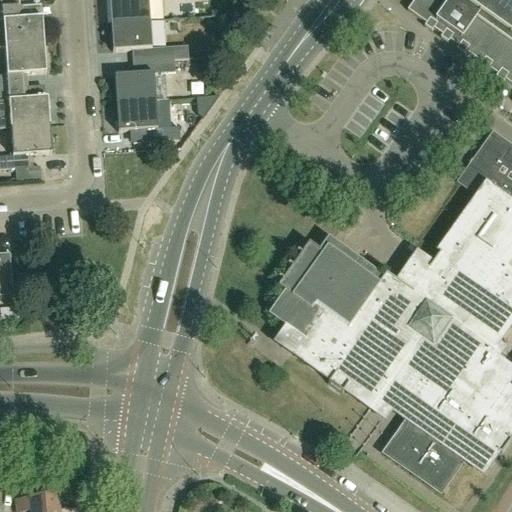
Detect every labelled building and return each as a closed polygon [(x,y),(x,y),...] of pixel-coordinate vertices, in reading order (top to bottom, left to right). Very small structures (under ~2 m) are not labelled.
[(110,0),(112,25),(151,22),(149,0),(110,0)] [(511,0),(416,0),(408,12),(426,24),(424,27),(431,32),(432,29),(442,36),(440,38),(447,44),(449,41),(458,47),(456,50),(464,55),(465,52),(481,64),(479,66),(487,72),(489,69),(497,75),(495,78),(503,83),(505,80),(511,85),(511,0)] [(24,7),(0,8),(0,21),(4,21),(6,49),(45,46),(43,18),(25,20),(24,7)] [(153,50),(151,22),(112,25),(114,53),(139,51),(140,63),(188,59),(187,48),(153,50)] [(0,89),(23,88),(29,87),(28,75),(47,74),(45,46),(6,49),(8,77),(0,77),(0,89)] [(154,75),(176,74),(175,61),(188,60),(188,59),(140,63),(141,76),(116,78),(117,105),(156,102),(154,75)] [(0,102),(10,102),(12,129),(51,126),(49,99),(30,100),(29,87),(23,88),(0,89),(0,102)] [(206,98),(196,99),(198,116),(202,120),(218,97),(206,98)] [(158,130),(156,102),(117,105),(119,134),(144,132),(145,144),(181,142),(180,129),(158,130)] [(0,158),(0,170),(28,169),(28,156),(53,154),(51,126),(12,129),(14,157),(0,158)] [(511,208),(511,151),(493,138),(476,162),(473,159),(467,168),(470,170),(460,184),(480,198),(485,190),(511,208)] [(291,337),(292,338),(299,343),(292,352),(331,380),(328,385),(342,395),(345,391),(355,397),(371,409),(383,392),(395,401),(390,408),(410,422),(386,455),(439,492),(462,460),(482,474),(496,455),(500,458),(510,444),(506,441),(511,432),(511,396),(502,389),(511,376),(511,375),(493,362),(501,350),(491,343),(511,313),(511,208),(485,190),(480,198),(434,262),(428,257),(416,273),(408,272),(404,270),(395,283),(394,282),(386,276),(381,282),(329,245),(322,255),(308,245),(277,289),(288,296),(274,315),(296,331),(291,337)] [(0,297),(13,297),(10,261),(0,262),(0,297)] [(6,322),(22,321),(22,309),(5,310),(6,322)] [(60,511),(60,510),(57,511),(56,499),(17,502),(17,511),(60,511)]
